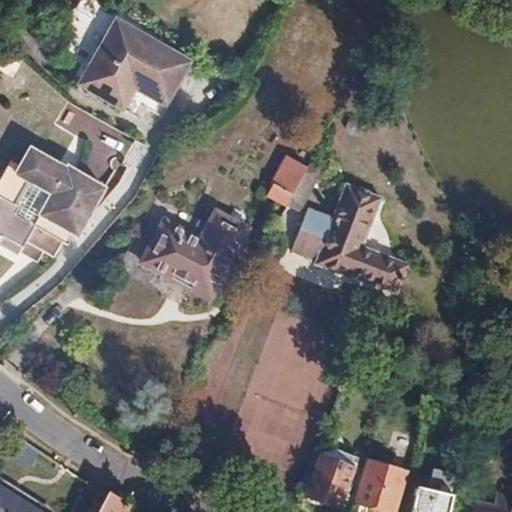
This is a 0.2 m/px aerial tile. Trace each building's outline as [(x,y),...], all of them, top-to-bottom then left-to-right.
[(164,106),(188,64),(116,22),(80,85),(121,110),(133,89),(164,106)] [(79,128),(103,156),(120,140),(96,113),(79,128)] [(0,239),(19,251),(24,244),(53,261),(62,244),(66,247),(85,215),(87,217),(102,192),(77,177),(75,181),(33,155),(23,173),(8,164),(0,177),(0,239)] [(289,204),(307,169),(290,159),(271,194),(289,204)] [(354,274),(400,291),(410,263),(364,246),(383,195),(348,182),(335,217),(310,207),(294,251),(320,260),(318,265),(353,277),(354,274)] [(143,263),(210,300),(249,229),(217,211),(201,240),(166,220),(143,263)] [(453,393),(460,357),(447,353),(439,390),(453,393)] [(338,507),(353,468),(341,463),(343,457),(326,451),(323,456),(321,456),(306,494),(308,499),(321,503),(322,502),(338,507)] [(392,511),(393,511),(406,474),(368,462),(356,501),(392,511)] [(416,489),(411,511),(447,511),(451,498),(449,497),(454,474),(434,470),(429,492),(416,489)] [(0,511),(48,511),(0,479),(0,511)] [(87,511),(99,491),(86,484),(71,511),(87,511)] [(122,511),(126,505),(125,504),(106,493),(96,511),(122,511)] [(511,511),(511,499),(499,498),(497,508),(477,504),(475,511),(511,511)]
